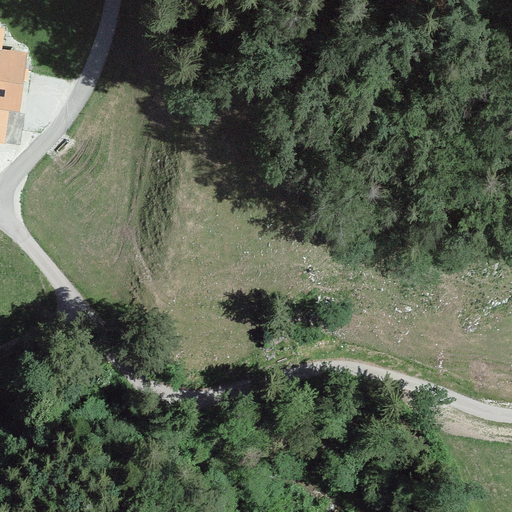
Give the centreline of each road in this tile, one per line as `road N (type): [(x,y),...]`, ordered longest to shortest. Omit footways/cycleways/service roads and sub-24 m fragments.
road 1 (unclassified): [(0,212),(117,365),(170,396),(202,397),(336,365),(511,416)]
road 2 (unclassified): [(113,0),(77,102),(0,189)]
